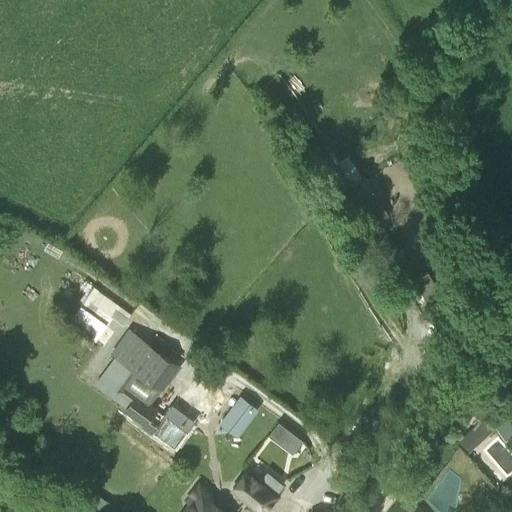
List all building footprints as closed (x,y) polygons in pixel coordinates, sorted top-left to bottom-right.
[(361,177),(349,157),(319,175),(332,195),(361,177)] [(382,202),(364,175),(341,190),(363,222),(385,208),(381,203),(382,202)] [(443,308),(426,275),(414,282),(431,315),(443,308)] [(106,322),(81,304),(68,321),(95,340),(106,322)] [(123,324),(128,317),(115,307),(110,314),(123,324)] [(173,361),(129,328),(112,351),(122,359),(105,383),(129,401),(123,409),(147,427),(159,410),(147,402),(160,384),(157,382),(160,377),(167,382),(178,366),(172,362),(173,361)] [(259,408),(240,394),(218,423),(237,437),(259,408)] [(157,422),(176,437),(181,440),(193,424),(169,406),(157,422)] [(471,450),(494,421),(480,410),(456,439),(457,439),(471,450)] [(270,432),(295,451),(305,437),(281,418),(270,432)] [(232,487),(262,511),(276,493),(247,470),(232,487)] [(228,511),(206,495),(209,491),(199,483),(187,499),(191,502),(183,511),(228,511)] [(107,511),(114,502),(98,493),(90,507),(98,511),(107,511)]
